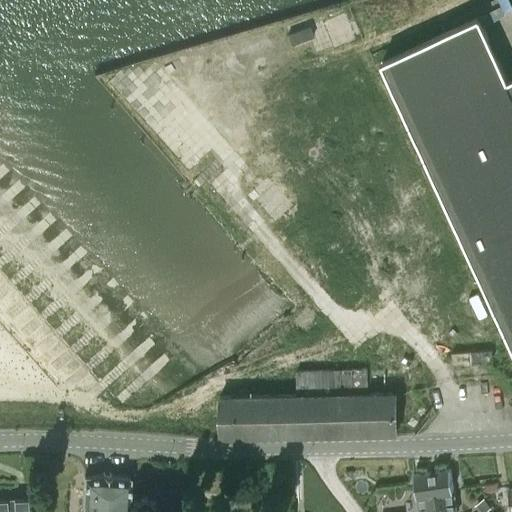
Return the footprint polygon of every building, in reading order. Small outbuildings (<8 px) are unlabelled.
[(511,76),(507,79),(478,16),(381,61),(511,344),(511,76)] [(223,71),(215,109),(227,160),(377,329),(447,329),(481,316),(356,34),(223,71)] [(388,390),(367,391),(366,367),(291,370),(291,393),(217,395),(219,439),(344,435),(396,431),(395,399),(388,390)] [(433,468),(413,471),(416,490),(419,511),(454,511),(457,511),(454,496),(453,489),(453,486),(450,466),(445,466),(433,468)] [(110,473),(110,472),(102,471),(102,473),(84,472),(82,511),(127,511),(129,474),(110,473)] [(493,484),(483,494),(489,501),(499,491),(493,484)] [(29,511),(29,498),(0,498),(0,511),(29,511)] [(481,511),(485,511),(492,507),(484,498),(475,505),(481,511)]
